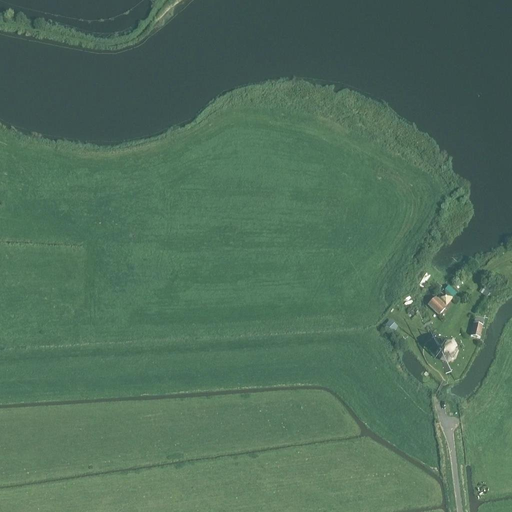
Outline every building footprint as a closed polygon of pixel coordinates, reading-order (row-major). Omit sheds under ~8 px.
[(492,290),(484,284),(478,292),(486,298),(492,290)] [(446,308),(445,306),(453,298),(445,290),(437,298),(435,297),(427,305),(438,316),(446,308)] [(480,339),(483,326),(482,326),(484,319),(475,317),(473,324),(470,337),(480,339)] [(397,327),(390,321),(385,326),(392,333),(397,327)] [(453,346),(447,344),(440,347),(438,353),(441,360),(448,362),(455,359),(456,353),(453,346)]
